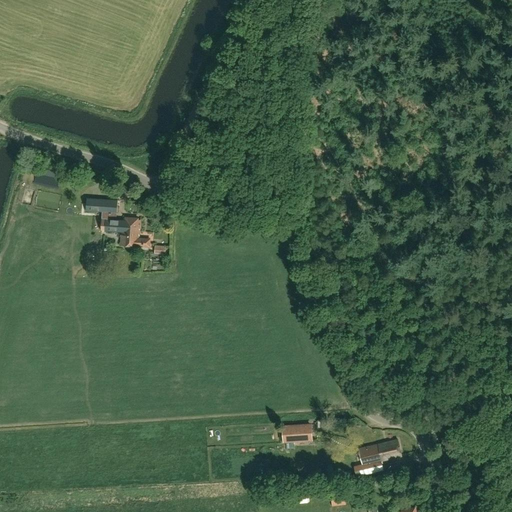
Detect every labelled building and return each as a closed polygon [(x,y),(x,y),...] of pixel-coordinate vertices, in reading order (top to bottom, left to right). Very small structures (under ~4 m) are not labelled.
[(105,231),(122,232),(123,220),(113,219),(114,213),(117,213),(118,200),(87,198),(86,211),(102,212),(101,218),(106,218),(105,231)] [(139,239),(141,220),(123,218),(122,235),(120,235),(120,245),(139,247),(139,246),(150,247),(151,239),(139,239)] [(311,424),(282,426),(283,442),(312,440),(311,424)] [(379,445),(364,448),(368,463),(381,460),(381,461),(402,456),(398,440),(379,445)] [(368,463),(363,464),(365,474),(383,470),(381,461),(381,460),(368,463)]
